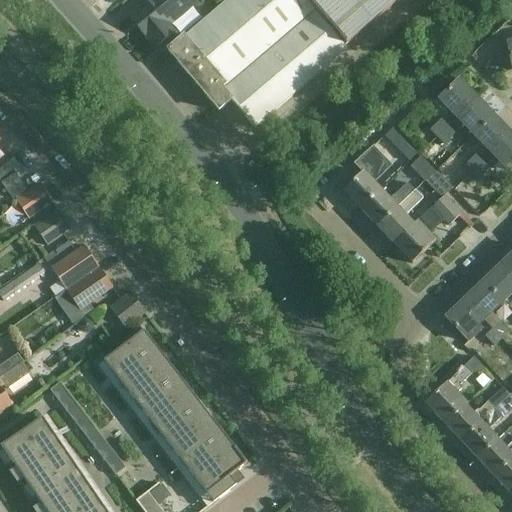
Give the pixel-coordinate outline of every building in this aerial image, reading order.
[(152,0),(130,18),(156,49),(174,34),(168,26),(199,0),(152,0)] [(184,38),(167,52),(219,112),(232,102),(255,129),(346,52),(343,48),(400,0),(229,0),(230,0),(185,39),(184,38)] [(177,96),(192,85),(171,59),(157,71),(177,96)] [(456,120),(476,101),(459,82),(439,102),(456,120)] [(493,118),(476,101),(456,120),(473,137),(493,118)] [(510,136),(493,118),(473,137),(490,155),(510,136)] [(430,132),(437,139),(448,128),(441,121),(430,132)] [(454,135),(448,128),(437,139),(430,145),(437,152),(454,135)] [(490,155),(507,173),(511,168),(511,137),(510,136),(490,155)] [(360,212),(381,193),(374,185),(388,172),(379,162),(382,159),(373,148),(354,166),(363,175),(343,193),(360,212)] [(457,154),(440,169),(445,174),(461,158),(457,154)] [(17,169),(8,157),(0,163),(0,181),(8,176),(17,169)] [(466,178),(471,174),(481,163),(475,157),(460,172),(466,178)] [(422,181),(432,171),(421,159),(411,169),(422,181)] [(488,170),(481,163),(471,174),(478,181),(488,170)] [(425,183),(442,200),(452,190),(438,175),(435,174),(425,183)] [(53,204),(40,185),(16,202),(28,221),(53,204)] [(360,212),(377,230),(415,194),(408,186),(395,198),(394,196),(389,201),(381,193),(360,212)] [(394,248),(417,225),(416,224),(413,227),(406,219),(410,216),(408,215),(422,202),(415,194),(377,230),(394,248)] [(417,225),(394,248),(411,267),(436,243),(430,237),(444,223),(449,229),(461,218),(445,200),(417,225)] [(70,232),(57,213),(32,230),(45,249),(70,232)] [(84,248),(51,271),(67,293),(100,271),(84,248)] [(511,256),(502,267),(511,277),(511,256)] [(41,262),(31,269),(34,274),(44,267),(41,262)] [(483,284),(502,304),(511,294),(511,277),(502,267),(483,284)] [(40,283),(30,268),(15,278),(25,293),(40,283)] [(100,271),(67,293),(80,312),(113,290),(100,271)] [(484,321),(493,330),(502,340),(509,333),(491,314),(502,304),(483,284),(465,302),(484,321)] [(109,310),(125,330),(146,314),(130,294),(109,310)] [(477,328),(484,321),(465,302),(446,320),(468,344),(481,332),(477,328)] [(68,315),(58,322),(65,331),(75,324),(68,315)] [(79,324),(79,329),(82,334),(87,334),(92,331),(93,326),(89,321),(84,320),(79,324)] [(494,348),(502,340),(493,330),(485,338),(494,348)] [(143,333),(104,363),(104,364),(116,379),(155,348),(143,333)] [(155,348),(116,379),(127,394),(166,363),(155,348)] [(0,380),(21,366),(16,358),(0,368),(0,380)] [(425,405),(425,406),(444,426),(463,407),(465,405),(453,392),(471,375),(484,370),(480,366),(473,359),(464,368),(425,405)] [(166,363),(127,394),(138,408),(178,377),(166,363)] [(28,376),(21,366),(0,380),(0,413),(11,407),(0,391),(0,389),(3,387),(6,391),(28,376)] [(178,377),(138,408),(149,423),(189,392),(178,377)] [(59,385),(50,392),(55,398),(64,391),(59,385)] [(463,407),(444,426),(460,444),(500,405),(509,397),(502,390),(473,417),(463,407)] [(64,391),(55,398),(59,404),(69,397),(64,391)] [(189,392),(149,423),(161,437),(200,407),(189,392)] [(69,397),(59,404),(64,410),(74,403),(69,397)] [(74,403),(64,410),(69,416),(78,409),(74,403)] [(460,444),(476,461),(496,442),(487,432),(507,413),(500,405),(460,444)] [(200,407),(161,437),(172,452),(211,421),(200,407)] [(78,409),(69,416),(73,422),(83,415),(78,409)] [(83,415),(73,422),(78,428),(88,421),(83,415)] [(42,420),(0,449),(2,452),(3,451),(11,463),(10,464),(13,467),(14,468),(55,439),(42,420)] [(211,421),(172,452),(183,466),(222,436),(223,435),(221,432),(220,433),(213,424),(214,423),(212,420),(211,421)] [(88,421),(78,428),(83,434),(92,427),(88,421)] [(92,427),(83,434),(87,440),(97,433),(92,427)] [(97,433),(87,440),(92,446),(101,439),(97,433)] [(222,436),(183,466),(190,475),(194,481),(234,450),(233,447),(232,448),(231,447),(225,439),(226,438),(224,436),(223,436),(222,436)] [(55,439),(14,468),(26,485),(67,457),(55,439)] [(101,439),(92,446),(97,452),(106,445),(101,439)] [(493,478),(511,460),(511,446),(506,452),(496,442),(476,461),(493,478)] [(106,445),(97,452),(101,458),(111,451),(106,445)] [(234,450),(194,481),(206,496),(229,478),(229,479),(238,472),(246,466),(237,454),(235,451),(235,452),(234,451),(235,450),(234,450)] [(111,451),(101,458),(106,464),(115,457),(111,451)] [(67,457),(26,485),(39,503),(80,475),(67,457)] [(115,457),(106,464),(110,470),(120,463),(115,457)] [(511,460),(493,478),(509,496),(511,493),(511,460)] [(120,463),(110,470),(115,477),(125,469),(120,463)] [(80,475),(39,503),(44,511),(63,511),(92,492),(80,475)] [(229,478),(206,496),(213,505),(236,487),(229,479),(229,478)] [(92,492),(63,511),(101,511),(104,510),(92,492)] [(147,494),(136,503),(141,510),(153,501),(152,500),(147,494)] [(161,511),(153,501),(141,510),(143,511),(161,511)]
